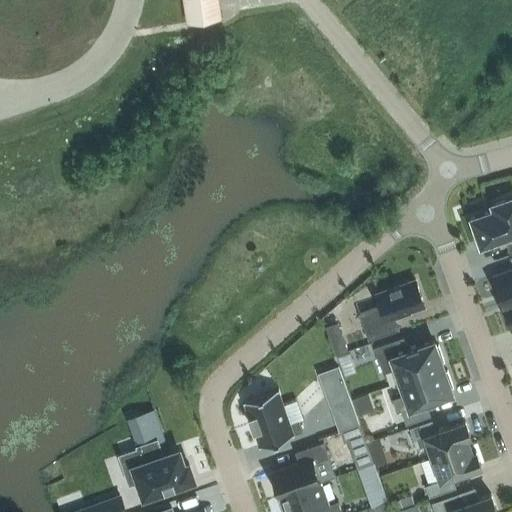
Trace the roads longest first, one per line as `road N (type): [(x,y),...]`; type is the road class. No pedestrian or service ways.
road 1 (residential): [(429,205),(224,379),(212,398),(245,511)]
road 2 (residential): [(429,205),(511,435)]
road 3 (unclassified): [(452,172),(308,0)]
